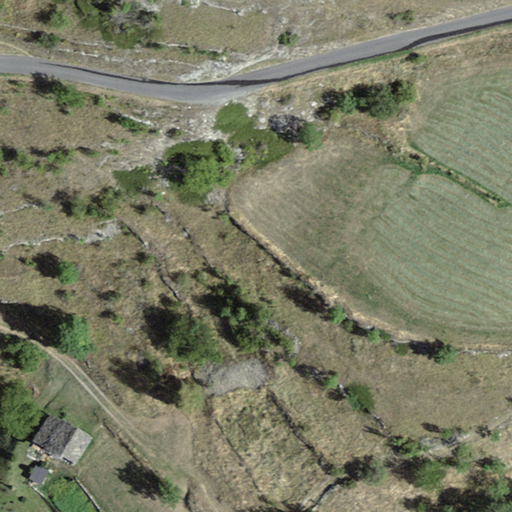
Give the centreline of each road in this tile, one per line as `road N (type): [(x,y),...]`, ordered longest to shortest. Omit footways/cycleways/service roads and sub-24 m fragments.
road 1 (unclassified): [(511,0),(198,80),(0,59)]
road 2 (track): [(0,323),(92,386),(219,511)]
road 3 (track): [(511,421),(341,480),(293,511)]
